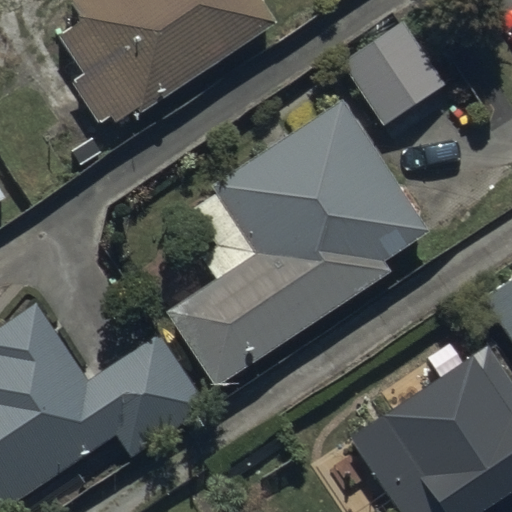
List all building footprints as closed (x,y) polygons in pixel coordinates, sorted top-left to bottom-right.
[(71,0),(70,1),(86,24),(60,41),(86,80),(74,88),(99,127),(112,119),(117,127),(138,113),(141,117),(277,29),(258,0),(71,0)] [(402,26),(341,66),(383,130),(444,90),(402,26)] [(169,317),(217,391),(391,277),(385,268),(431,238),(344,105),(213,191),(218,199),(194,215),(213,244),(196,255),(216,286),(169,317)] [(511,278),(480,302),(511,345),(511,278)] [(37,305),(0,329),(0,511),(5,511),(114,438),(132,464),(207,412),(157,338),(91,384),(37,305)] [(511,383),(489,348),(350,441),(397,511),(492,511),(511,499),(511,383)]
